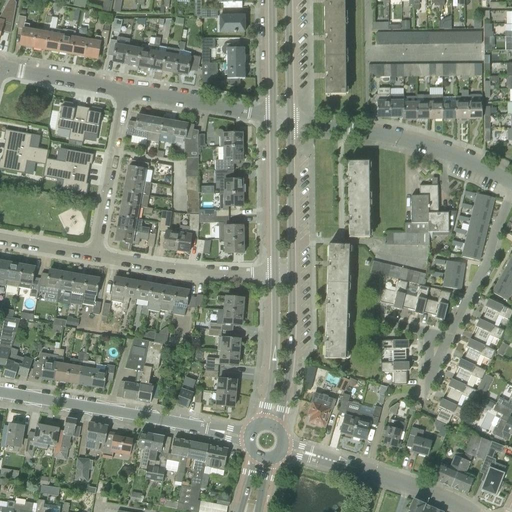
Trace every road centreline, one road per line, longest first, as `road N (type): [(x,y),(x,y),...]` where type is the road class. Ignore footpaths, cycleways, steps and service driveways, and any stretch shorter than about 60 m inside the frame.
road 1 (residential): [(249,438),(0,394)]
road 2 (residential): [(511,182),(394,137),(289,120)]
road 3 (residential): [(280,447),(409,485),(469,511)]
road 4 (residential): [(273,272),(211,273),(95,257)]
road 5 (residential): [(95,257),(124,91)]
road 6 (tertiary): [(275,429),(291,354),(291,272)]
road 7 (residential): [(511,194),(448,338)]
road 8 (tertiary): [(271,117),(273,272)]
road 9 (tertiary): [(273,272),(273,353),(261,426)]
road 10 (tertiary): [(291,272),(289,120)]
road 11 (residential): [(271,117),(124,91)]
road 12 (residential): [(124,91),(0,68)]
road 13 (tertiary): [(289,120),(288,0)]
